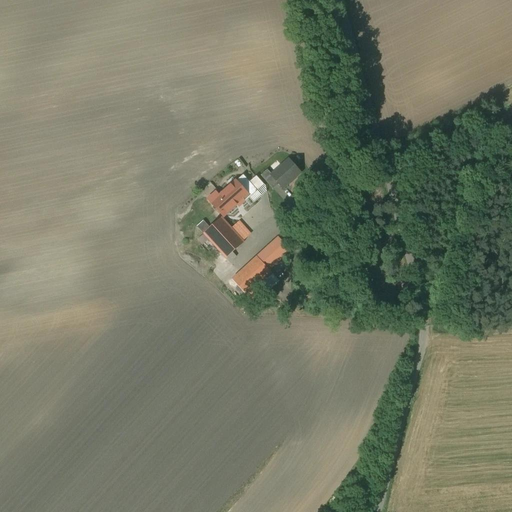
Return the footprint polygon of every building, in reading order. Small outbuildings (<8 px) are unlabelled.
[(300,173),(288,160),(272,175),(271,176),(279,184),(283,188),(289,183),(291,183),(295,178),(295,176),(300,173)] [(273,189),(279,184),(271,176),(272,175),(267,170),(260,176),(273,189)] [(243,175),(212,203),(223,216),(237,204),(238,204),(241,201),(241,200),(242,199),(245,202),(257,191),(243,175)] [(231,228),(221,217),(209,228),(203,222),(197,227),(230,263),(236,257),(233,253),(244,243),(242,241),(231,228)] [(231,228),(242,241),(250,233),(239,221),(231,228)] [(294,254),(280,240),(272,247),(269,244),(263,249),(266,252),(234,282),(248,296),(259,285),(266,292),(276,283),(270,277),(294,254)]
